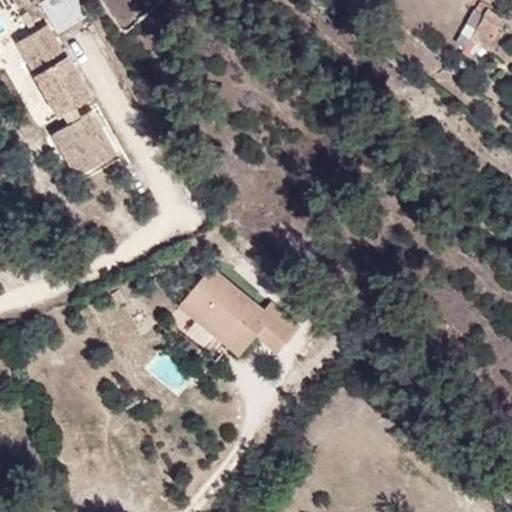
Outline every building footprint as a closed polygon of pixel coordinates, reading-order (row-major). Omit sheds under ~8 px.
[(56,32),(86,15),(77,0),(41,0),(38,2),(56,32)] [(0,24),(25,10),(21,4),(0,16),(0,24)] [(59,95),(53,84),(67,76),(43,34),(40,36),(25,10),(0,24),(0,32),(36,94),(39,92),(46,103),(29,113),(53,155),(94,131),(70,89),(59,95)] [(487,52),(507,27),(484,10),(465,34),(487,52)] [(254,291),(203,251),(173,289),(223,329),(237,312),(254,291)] [(296,306),(266,282),(250,303),(279,327),(296,306)] [(279,327),(250,303),(240,315),(248,321),(270,338),(279,327)] [(235,338),(248,321),(240,315),(237,312),(223,329),(235,338)] [(298,354),(315,346),(309,333),(292,341),(298,354)]
